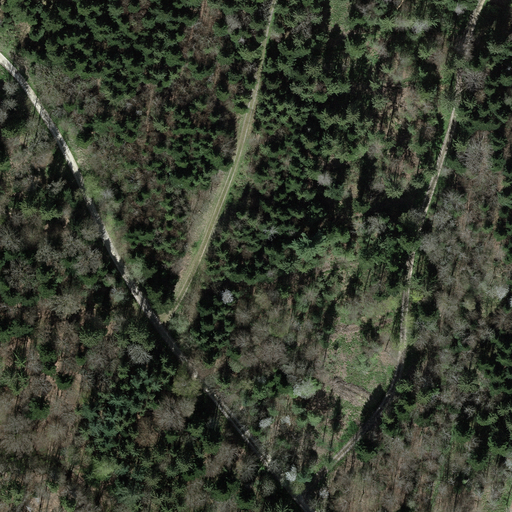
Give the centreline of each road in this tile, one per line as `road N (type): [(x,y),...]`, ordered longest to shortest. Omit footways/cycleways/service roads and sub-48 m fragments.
road 1 (track): [(0,55),(63,145),(162,330),(314,511)]
road 2 (track): [(299,494),(384,404),(411,260),(485,0)]
road 3 (track): [(162,330),(243,145),(274,0)]
